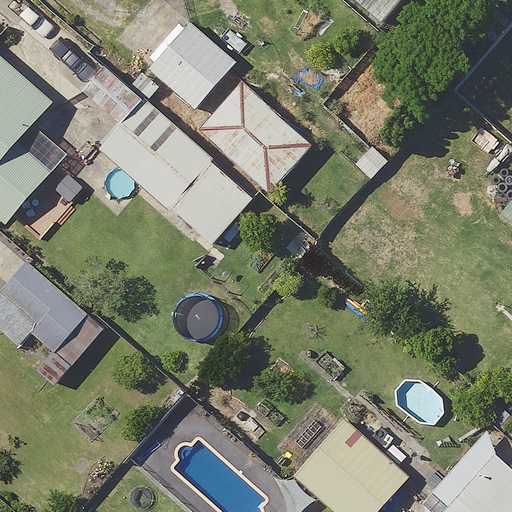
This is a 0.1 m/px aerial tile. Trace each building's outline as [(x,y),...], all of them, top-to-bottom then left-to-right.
[(408,0),(359,0),(388,24),(408,0)] [(241,64),(193,23),(151,73),(199,114),(241,64)] [(0,218),(13,229),(60,175),(28,148),(64,106),(0,51),(0,37),(4,33),(0,29),(0,218)] [(321,146),(249,84),(203,136),(276,198),(321,146)] [(217,161),(150,104),(107,154),(174,211),(217,161)] [(181,213),(220,246),(259,201),(220,167),(181,213)] [(95,318),(32,264),(4,296),(42,328),(36,334),(63,356),(95,318)] [(387,511),(416,478),(350,422),(300,480),(337,511),(387,511)] [(511,511),(511,462),(502,454),(452,511),(511,511)]
